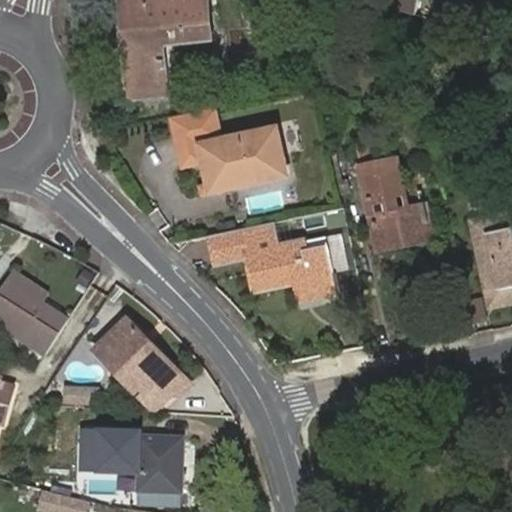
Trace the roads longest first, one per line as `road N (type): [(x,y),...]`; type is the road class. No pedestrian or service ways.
road 1 (tertiary): [(38,154),(219,335),(264,402)]
road 2 (residential): [(511,352),(264,402)]
road 3 (tertiary): [(38,154),(52,135),(58,87),(49,64),(12,34)]
